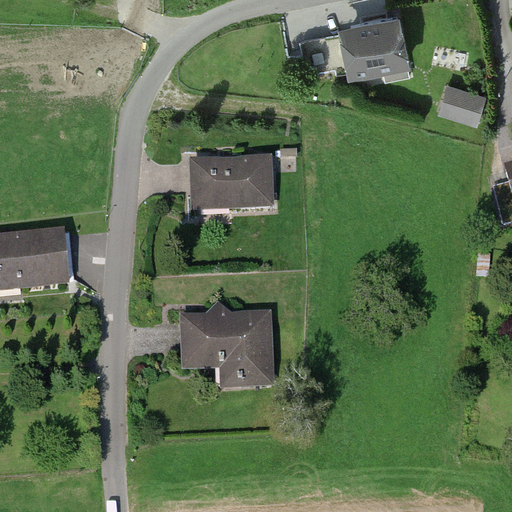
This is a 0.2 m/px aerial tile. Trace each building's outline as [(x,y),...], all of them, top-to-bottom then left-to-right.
[(407,64),(397,16),(349,25),(345,4),(284,16),(293,58),(302,56),(308,83),(407,64)] [(487,99),(448,87),(440,116),(478,127),(487,99)] [(190,163),(191,211),(272,208),(271,161),(190,163)] [(511,167),(509,169),(511,182),(511,185),(494,189),(503,226),(511,224),(511,167)] [(0,239),(0,289),(67,286),(64,236),(0,239)] [(268,317),(181,320),(182,369),(219,368),(220,389),(270,387),(268,317)]
